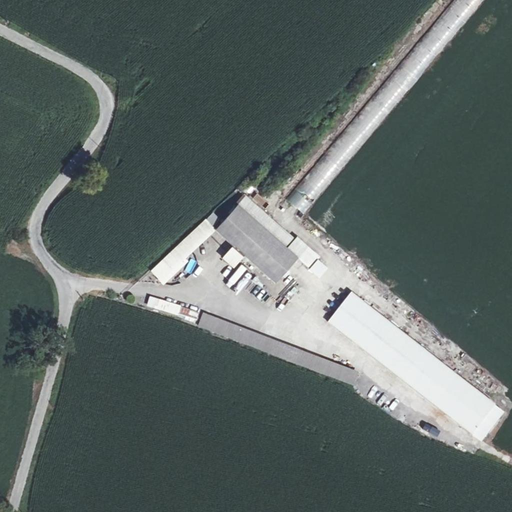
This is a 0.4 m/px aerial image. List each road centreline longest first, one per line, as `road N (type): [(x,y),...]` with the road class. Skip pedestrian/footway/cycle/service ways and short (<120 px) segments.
road 1 (unclassified): [(12,511),(66,311),(64,288),(33,245),(32,223),(107,113),(104,93),(80,70),(0,30)]
road 2 (track): [(511,473),(467,450),(360,364),(210,305),(79,278),(50,263)]
road 3 (track): [(279,333),(331,257),(268,199),(441,0)]
